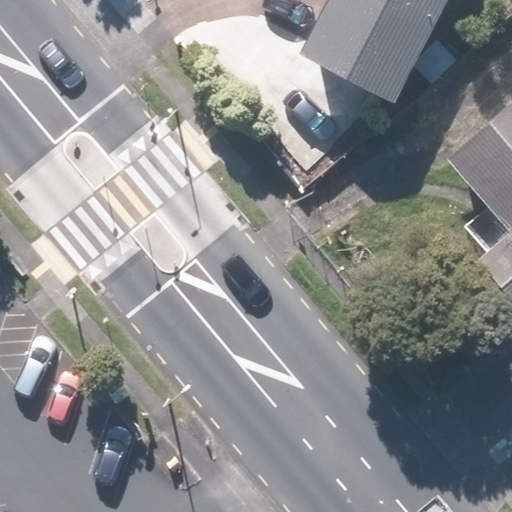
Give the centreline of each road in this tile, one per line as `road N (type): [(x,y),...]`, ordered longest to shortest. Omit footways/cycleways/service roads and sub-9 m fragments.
road 1 (secondary): [(234,330),(148,299),(29,167),(7,59)]
road 2 (secondary): [(7,59),(102,102),(216,240),(234,330)]
road 3 (secondary): [(234,330),(390,511)]
